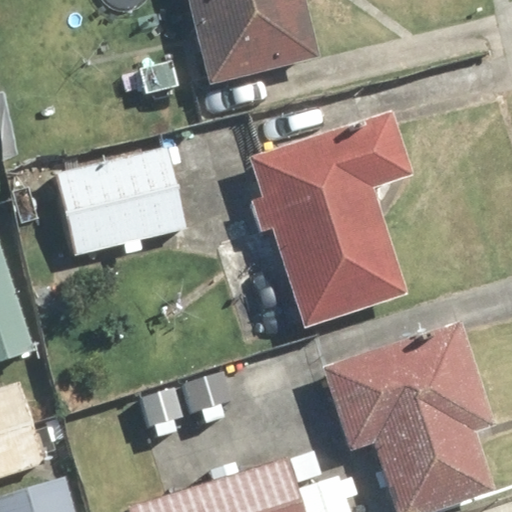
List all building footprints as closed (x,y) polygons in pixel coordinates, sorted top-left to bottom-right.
[(292,0),(181,0),(199,76),(305,52),(292,0)] [(364,190),(406,177),(389,121),(245,163),(296,335),(398,305),(364,190)] [(161,150),(51,179),(73,261),(182,232),(161,150)] [(0,277),(0,364),(24,357),(0,277)] [(453,322),(314,355),(339,441),(366,437),(389,508),(492,485),(453,322)] [(146,445),(178,437),(175,423),(194,419),(198,432),(232,424),(220,375),(134,396),(146,445)] [(13,387),(0,391),(0,480),(38,469),(13,387)] [(344,511),(341,503),(352,499),(344,472),(316,481),(308,452),(123,509),(123,511),(344,511)] [(68,511),(58,482),(0,500),(0,511),(68,511)]
